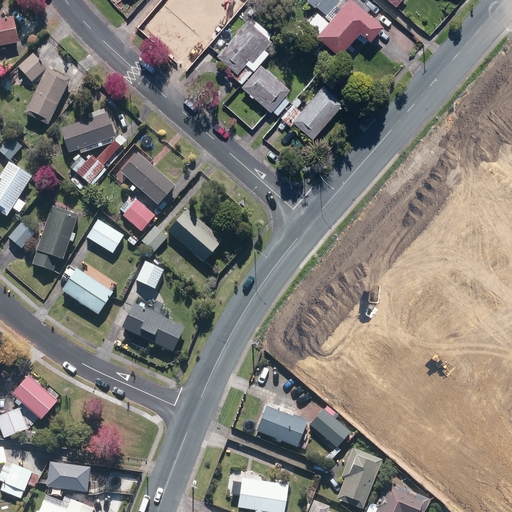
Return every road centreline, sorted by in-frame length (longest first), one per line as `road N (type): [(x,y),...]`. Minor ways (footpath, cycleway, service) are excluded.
road 1 (residential): [(310,223),(66,0)]
road 2 (secondary): [(506,0),(310,223)]
road 3 (residential): [(0,302),(54,348),(194,413)]
road 4 (secondary): [(310,223),(231,331),(194,413)]
